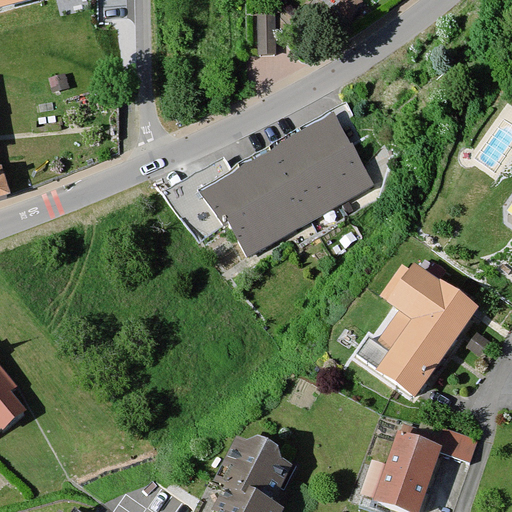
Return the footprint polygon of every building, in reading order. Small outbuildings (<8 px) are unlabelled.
[(87,0),(10,0),(15,18),(88,0),(87,0)] [(356,0),(344,0),(337,12),(350,22),(363,5),(356,0)] [(274,15),(258,16),(260,56),(276,55),(274,15)] [(65,76),(48,81),(51,93),(68,89),(65,76)] [(235,178),(223,162),(162,195),(199,243),(226,224),(246,265),(374,187),(332,119),(235,178)] [(432,264),(423,277),(437,287),(446,274),(432,264)] [(423,277),(415,271),(389,308),(413,324),(391,354),(370,339),(358,356),(416,397),(475,314),(437,287),(423,277)] [(477,335),(467,350),(481,359),(491,344),(477,335)] [(0,433),(23,415),(7,395),(14,390),(0,372),(0,433)] [(405,428),(401,439),(398,437),(386,471),(373,466),(361,499),(397,511),(420,511),(440,455),(469,466),(477,443),(445,431),(441,441),(405,428)] [(248,450),(237,443),(196,510),(194,511),(276,511),(275,511),(293,472),(281,467),(278,457),(258,446),(248,450)]
